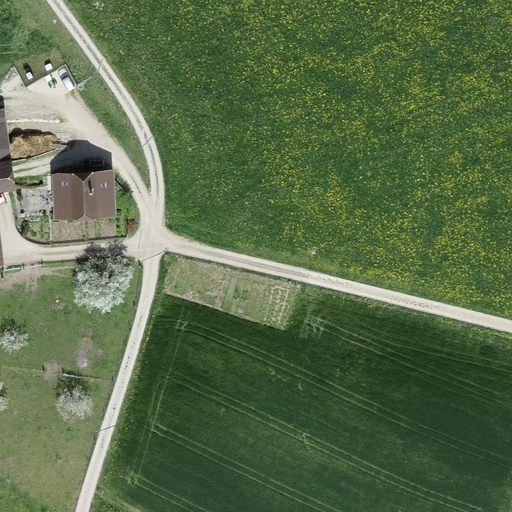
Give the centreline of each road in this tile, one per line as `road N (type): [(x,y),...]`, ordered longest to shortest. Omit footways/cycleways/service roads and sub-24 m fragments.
road 1 (track): [(155,237),(511,326)]
road 2 (track): [(81,511),(144,307),(155,237)]
road 3 (track): [(54,0),(150,145),(158,175),(155,237)]
